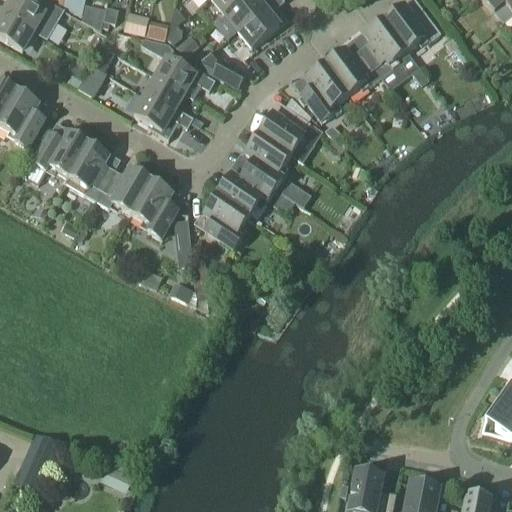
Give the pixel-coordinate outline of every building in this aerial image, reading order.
[(214,0),(209,4),(224,22),(250,0),(214,0)] [(267,20),(275,14),(272,10),(268,5),(260,11),(250,0),(224,22),(237,38),(264,16),(267,20)] [(275,14),(283,8),(276,0),(273,0),(268,5),(272,10),(275,14)] [(511,0),(477,0),(501,30),(511,21),(511,0)] [(5,16),(2,21),(32,38),(45,46),(52,35),(62,17),(35,1),(29,11),(13,1),(5,16)] [(2,21),(5,16),(0,12),(0,45),(20,58),(32,38),(2,21)] [(402,12),(383,27),(406,58),(416,50),(420,54),(439,40),(422,18),(412,26),(402,12)] [(250,55),(285,27),(275,14),(267,20),(264,16),(237,38),(250,55)] [(96,15),(92,35),(99,38),(104,17),(96,15)] [(157,36),(139,35),(140,21),(116,19),(115,41),(156,44),(157,36)] [(370,49),(360,57),(380,84),(391,75),(388,71),(406,58),(383,27),(364,41),(370,49)] [(182,64),(194,55),(189,47),(176,56),(182,64)] [(170,56),(153,85),(182,101),(190,106),(198,93),(207,98),(213,87),(179,68),(170,56)] [(343,57),(324,71),(347,102),(365,88),(369,92),(380,84),(360,57),(349,65),(343,57)] [(217,65),(212,58),(196,72),(235,95),(244,80),(217,65)] [(336,110),(347,102),(324,71),(305,85),(314,99),(300,110),(306,117),(309,115),(320,129),(339,115),(336,110)] [(92,105),(105,82),(90,73),(76,96),(92,105)] [(427,88),(418,76),(411,81),(420,93),(427,88)] [(182,101),(153,85),(143,104),(171,120),(168,125),(177,130),(183,119),(174,115),(182,101)] [(0,125),(15,100),(0,90),(0,125)] [(24,157),(39,133),(27,126),(35,112),(15,100),(0,125),(0,133),(15,143),(11,150),(24,157)] [(143,104),(132,123),(148,132),(146,135),(167,147),(177,130),(168,125),(171,120),(143,104)] [(183,119),(177,130),(186,135),(192,124),(183,119)] [(271,121),(257,141),(290,162),(297,151),(301,154),(315,135),(292,119),(285,130),(271,121)] [(55,178),(66,185),(85,153),(65,140),(56,154),(44,147),(30,172),(43,179),(47,174),(55,178)] [(253,166),(246,177),(274,195),(281,185),(277,182),(290,162),(257,141),(245,160),(253,166)] [(66,185),(63,190),(82,201),(95,209),(112,180),(100,173),(104,165),(105,164),(85,153),(66,185)] [(118,216),(129,223),(148,189),(128,177),(123,186),(112,180),(95,209),(107,216),(110,212),(118,216)] [(230,182),(217,201),(249,223),(261,204),(266,208),(274,195),(246,177),(238,188),(230,182)] [(159,247),(173,222),(161,215),(169,201),(148,189),(129,223),(149,234),(146,239),(159,247)] [(337,212),(352,219),(358,208),(343,200),(337,212)] [(241,235),(249,223),(217,201),(204,221),(198,222),(193,231),(231,257),(244,237),(241,235)] [(295,220),(288,230),(305,243),(313,233),(295,220)] [(147,296),(153,283),(131,274),(126,287),(147,296)] [(511,391),(509,390),(483,426),(510,445),(511,442),(511,391)] [(62,453),(33,440),(12,488),(40,501),(62,453)] [(130,482),(141,459),(125,452),(115,475),(130,482)] [(376,511),(382,484),(354,479),(347,511),(376,511)] [(417,491),(409,490),(404,511),(434,511),(438,495),(417,491)] [(338,504),(344,505),(346,493),(340,492),(338,504)] [(490,511),(491,506),(464,501),(461,511),(490,511)]
